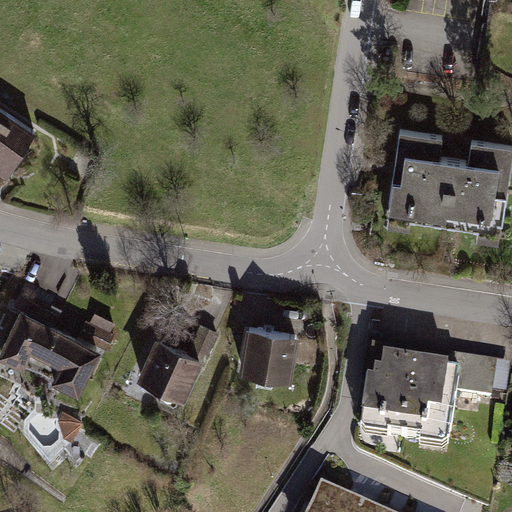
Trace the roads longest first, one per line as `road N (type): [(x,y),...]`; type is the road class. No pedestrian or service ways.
road 1 (residential): [(322,266),(267,275),(89,248),(0,223)]
road 2 (residential): [(366,0),(336,228),(322,266)]
road 3 (residential): [(511,313),(362,289),(322,266)]
